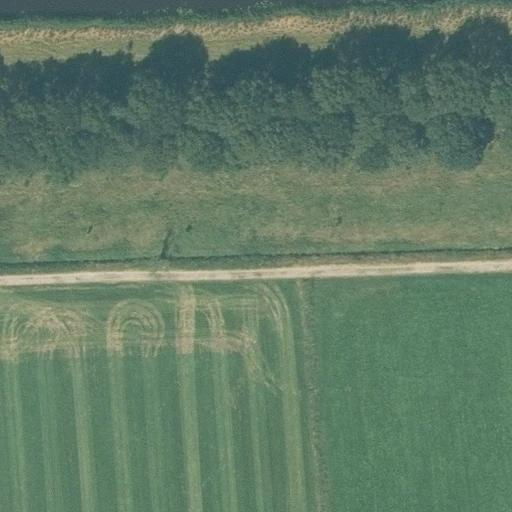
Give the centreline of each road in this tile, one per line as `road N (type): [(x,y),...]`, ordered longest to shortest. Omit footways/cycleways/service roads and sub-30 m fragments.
road 1 (track): [(511,101),(0,118)]
road 2 (track): [(511,263),(0,275)]
